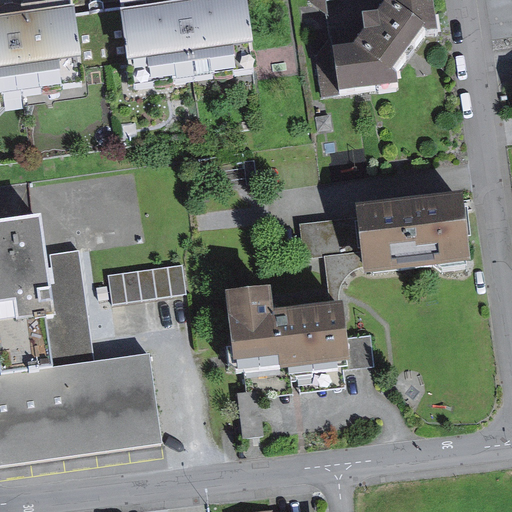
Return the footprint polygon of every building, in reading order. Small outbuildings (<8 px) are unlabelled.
[(0,93),(97,79),(85,0),(50,0),(0,7),(0,93)] [(265,0),(129,0),(140,83),(275,65),(265,0)] [(308,0),(313,22),(327,18),(323,1),(327,0),(308,0)] [(321,41),(330,96),(411,82),(426,61),(448,28),(445,0),(391,0),(357,35),(321,41)] [(476,197),(370,208),(377,271),(483,260),(476,197)] [(0,477),(160,457),(147,364),(103,370),(88,258),(49,263),(45,236),(0,241),(0,477)] [(186,280),(116,289),(119,317),(190,307),(186,280)] [(380,358),(374,300),(294,309),(292,289),(254,294),(262,370),(380,358)]
